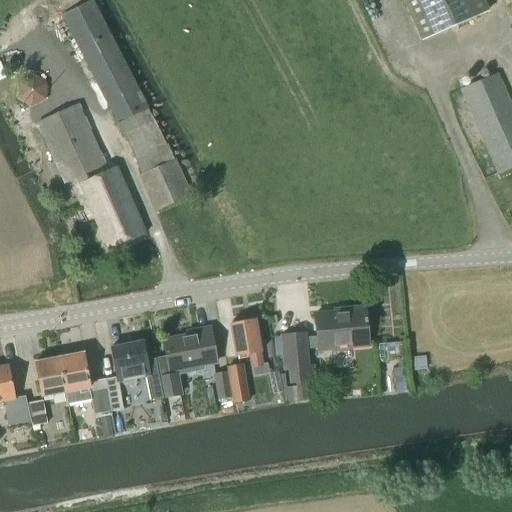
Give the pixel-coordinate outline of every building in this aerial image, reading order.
[(487,12),(481,0),(404,0),(422,41),(487,12)] [(155,211),(190,195),(173,159),(171,160),(146,109),(147,109),(91,1),(61,17),(117,125),(155,211)] [(498,174),(511,167),(511,107),(498,74),(474,84),(472,79),(468,81),(470,85),(461,89),(498,174)] [(109,250),(145,234),(116,168),(108,171),(78,105),(37,124),(64,184),(76,178),(109,250)] [(304,334),(286,335),(289,363),(283,363),(283,371),(288,371),(289,385),(316,382),(314,367),(308,368),(306,348),(318,347),(318,350),(368,346),(365,307),(345,309),(345,311),(315,314),(317,341),(305,342),(304,334)] [(260,351),(254,320),(242,322),(241,319),(231,321),(231,324),(229,325),(235,356),(249,353),(252,367),(261,365),(259,352),(260,351)] [(163,341),(166,356),(157,358),(164,397),(179,395),(175,370),(216,362),(209,327),(194,330),(195,335),(163,341)] [(116,377),(105,379),(106,388),(110,411),(122,409),(117,382),(121,381),(123,386),(134,384),(135,378),(145,377),(149,400),(161,398),(154,359),(146,360),(142,341),(124,345),(122,342),(115,343),(114,346),(111,347),(115,372),(116,377)] [(82,353),(58,357),(64,392),(66,403),(84,400),(82,389),(88,387),(89,391),(90,399),(91,399),(93,414),(110,411),(106,388),(105,379),(92,381),(87,382),(82,353)] [(58,357),(35,362),(41,396),(64,392),(58,357)] [(234,403),(249,400),(242,365),(227,368),(234,403)] [(29,422),(25,403),(15,405),(7,366),(0,367),(0,400),(1,401),(7,427),(29,422)] [(227,373),(215,375),(220,399),(232,397),(227,373)] [(25,403),(29,422),(31,422),(31,426),(46,423),(41,401),(26,404),(26,402),(25,403)]
